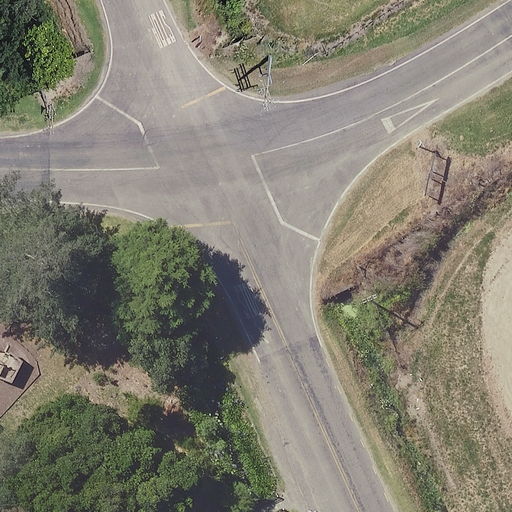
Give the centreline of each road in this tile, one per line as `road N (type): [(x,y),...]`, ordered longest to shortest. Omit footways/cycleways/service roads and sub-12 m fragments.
road 1 (unclassified): [(210,163),(355,511)]
road 2 (unclassified): [(210,163),(310,141),(511,40)]
road 3 (unclassified): [(0,170),(210,163)]
road 4 (unclassified): [(137,0),(210,163)]
